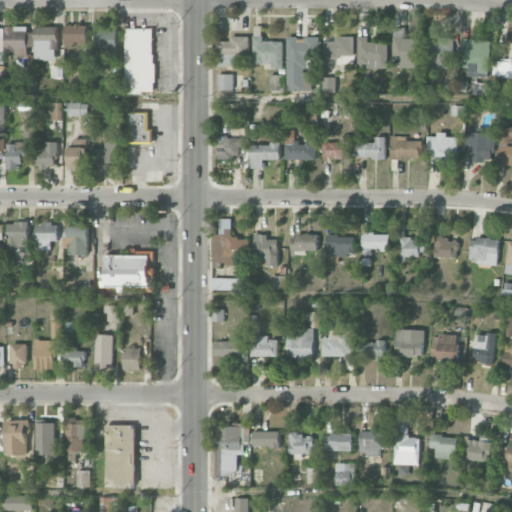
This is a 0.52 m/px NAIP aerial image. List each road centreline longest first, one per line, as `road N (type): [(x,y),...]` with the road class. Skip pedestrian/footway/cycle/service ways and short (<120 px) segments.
road 1 (residential): [(511,405),(413,395),(0,394)]
road 2 (residential): [(511,5),(0,0)]
road 3 (secondary): [(194,491),(196,0)]
road 4 (residential): [(511,205),(434,198),(195,203)]
road 5 (residential): [(195,198),(0,198)]
